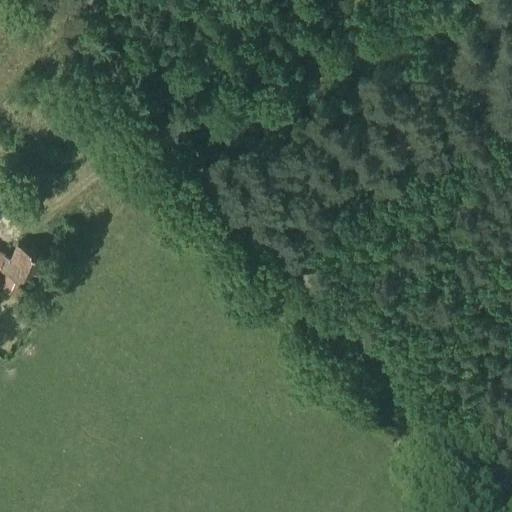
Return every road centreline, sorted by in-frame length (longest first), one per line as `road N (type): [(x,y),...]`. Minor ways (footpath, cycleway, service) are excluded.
road 1 (track): [(473,511),(185,165)]
road 2 (track): [(185,165),(47,0)]
